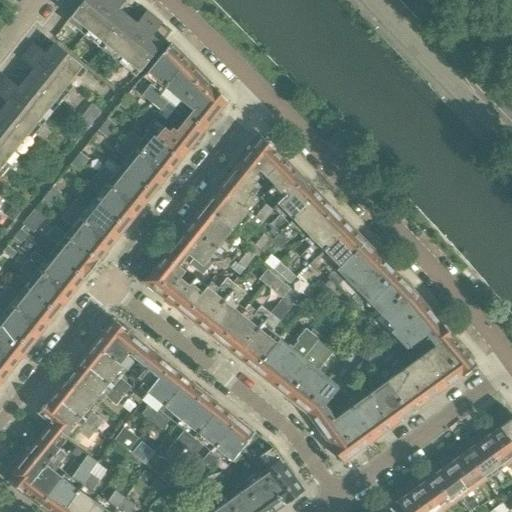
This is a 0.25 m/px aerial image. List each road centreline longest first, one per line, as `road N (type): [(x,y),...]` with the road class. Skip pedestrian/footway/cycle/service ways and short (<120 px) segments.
road 1 (residential): [(511,363),(455,291),(263,92)]
road 2 (residential): [(336,497),(294,437),(110,288)]
road 3 (residential): [(110,288),(263,92)]
road 4 (residential): [(336,497),(511,369)]
road 5 (unclassified): [(511,143),(372,0)]
road 6 (residential): [(0,428),(110,288)]
road 7 (residential): [(263,92),(169,0)]
